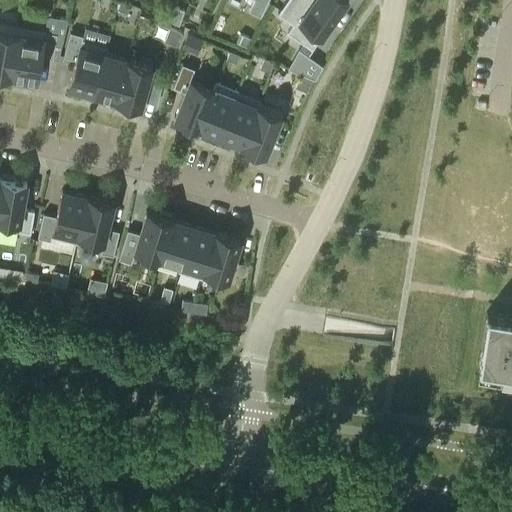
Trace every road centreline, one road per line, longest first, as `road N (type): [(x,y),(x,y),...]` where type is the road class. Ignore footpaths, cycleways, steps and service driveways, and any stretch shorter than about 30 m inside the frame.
road 1 (residential): [(0,138),(133,166),(317,225)]
road 2 (residential): [(511,500),(236,461)]
road 3 (residential): [(236,461),(258,339),(317,225)]
road 4 (residential): [(317,225),(375,90),(394,0)]
road 5 (residential): [(236,461),(0,425)]
